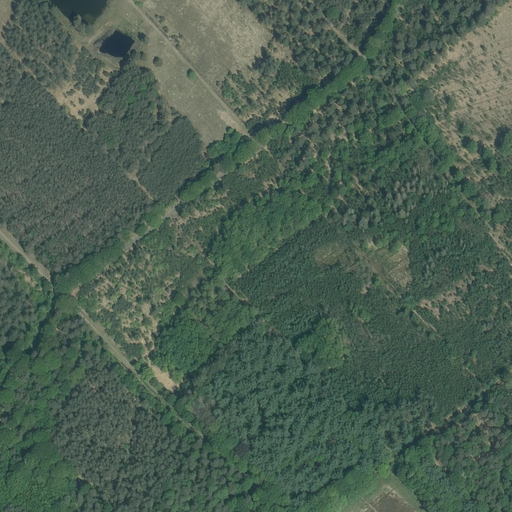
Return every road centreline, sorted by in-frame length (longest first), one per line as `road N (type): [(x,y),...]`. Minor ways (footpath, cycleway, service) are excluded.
road 1 (track): [(255,478),(0,231)]
road 2 (track): [(130,0),(257,139)]
